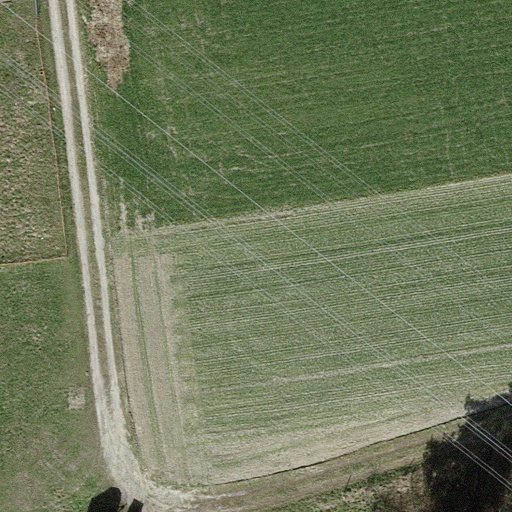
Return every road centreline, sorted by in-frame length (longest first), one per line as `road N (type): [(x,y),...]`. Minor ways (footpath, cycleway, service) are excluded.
road 1 (track): [(65,0),(117,436),(150,495),(211,511)]
road 2 (track): [(214,511),(511,430)]
